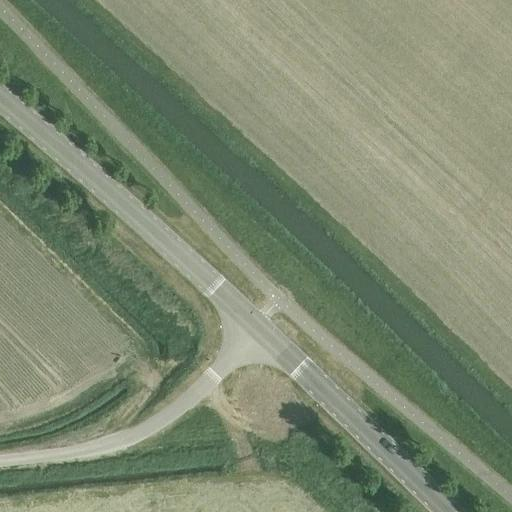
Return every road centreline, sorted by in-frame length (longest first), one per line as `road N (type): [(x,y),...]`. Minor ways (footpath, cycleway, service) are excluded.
road 1 (secondary): [(257,325),(0,99)]
road 2 (unclassified): [(0,460),(95,449),(144,431),(187,400),(257,325)]
road 3 (secondary): [(446,511),(257,325)]
